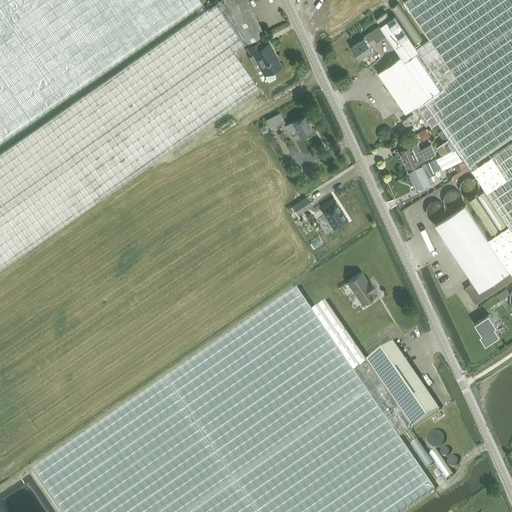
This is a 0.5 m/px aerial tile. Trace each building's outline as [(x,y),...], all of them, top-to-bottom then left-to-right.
[(0,0),(0,140),(202,2),(200,0),(0,0)] [(0,269),(259,88),(234,52),(248,43),(264,34),(246,0),(219,0),(0,153),(0,269)] [(511,0),(406,0),(404,1),(430,38),(419,45),(417,47),(402,25),(387,35),(401,56),(378,71),(407,112),(418,105),(432,126),(438,121),(469,165),(472,169),(475,174),(511,229),(511,0)] [(365,38),(353,47),(361,58),(363,57),(364,59),(368,56),(367,54),(374,49),(368,42),(374,38),(377,43),(387,35),(402,25),(395,15),(390,18),(386,13),(377,19),(381,25),(364,36),(365,38)] [(259,41),(247,47),(252,55),(249,57),(259,76),(264,74),(265,74),(269,81),(276,77),(272,70),(281,65),(270,43),(262,47),(259,41)] [(271,129),(285,122),(280,112),(266,119),(271,129)] [(306,114),(292,121),(286,124),(289,131),(296,128),(300,137),(315,130),(306,114)] [(413,114),(403,121),(407,126),(417,119),(413,114)] [(455,148),(449,139),(437,148),(441,154),(455,148)] [(408,168),(421,162),(421,161),(437,154),(432,143),(421,148),(418,142),(400,151),(408,168)] [(418,189),(434,181),(430,172),(443,166),(444,169),(463,159),(456,149),(426,163),(427,166),(424,167),(423,166),(410,172),(418,189)] [(462,161),(457,164),(461,171),(466,167),(462,161)] [(511,229),(475,174),(425,207),(436,224),(474,282),(466,287),(476,303),(511,278),(511,229)] [(306,196),(292,206),(298,214),(312,205),(306,196)] [(327,217),(320,222),(328,233),(334,229),(348,220),(335,200),(321,209),(327,217)] [(372,296),(376,293),(374,291),(376,289),(369,279),(367,280),(361,272),(348,281),(363,303),(366,300),(369,301),(373,298),(372,296)] [(507,287),(497,294),(501,299),(511,293),(507,287)] [(295,289),(31,471),(59,511),(401,511),(433,490),(397,438),(411,429),(437,411),(391,343),(364,362),(324,303),(311,312),(295,289)] [(488,311),(474,321),(482,332),(480,333),(485,342),(499,333),(493,324),(495,322),(488,311)]
